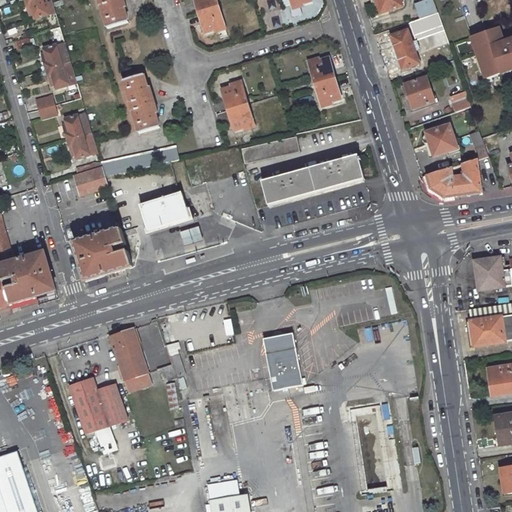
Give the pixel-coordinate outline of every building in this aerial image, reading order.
[(48,5),(46,0),(28,0),(26,1),(30,17),(34,16),(35,21),(47,17),(44,7),(48,5)] [(95,0),(97,7),(100,6),(107,29),(127,23),(120,0),(95,0)] [(193,0),(204,34),(224,28),(216,0),(193,0)] [(400,0),(375,0),(381,15),(403,7),(400,0)] [(433,0),(420,0),(421,2),(420,3),(425,18),(438,13),(433,0)] [(425,18),(420,20),(425,33),(443,26),(438,13),(425,18)] [(279,17),(266,20),(267,27),(281,24),(279,17)] [(471,37),(486,79),(501,74),(499,70),(505,68),(506,72),(511,69),(511,39),(504,42),(499,27),(471,37)] [(57,31),(49,36),(54,44),(62,38),(57,31)] [(409,32),(392,37),(403,70),(420,64),(409,32)] [(71,64),(65,45),(56,47),(44,51),(46,55),(43,56),(47,70),(71,64)] [(340,98),(329,58),(308,64),(320,104),(340,98)] [(71,64),(47,70),(52,87),(55,86),(57,91),(77,85),(71,64)] [(131,113),(138,134),(159,127),(144,76),(122,82),(129,105),(127,105),(129,113),(131,113)] [(427,78),(405,85),(414,109),(435,101),(427,78)] [(253,125),(241,85),(221,91),(233,131),(253,125)] [(468,97),(453,103),(457,113),(472,108),(468,97)] [(36,102),(39,111),(54,107),(52,98),(36,102)] [(54,107),(39,111),(41,120),(57,116),(54,107)] [(64,127),(69,141),(92,134),(86,115),(66,121),(67,126),(64,127)] [(450,124),(426,132),(426,134),(423,135),(420,137),(420,140),(422,142),(423,142),(426,149),(431,147),(434,155),(458,147),(450,124)] [(468,135),(476,157),(486,154),(478,132),(468,135)] [(495,133),(483,138),(486,147),(498,142),(495,133)] [(92,134),(69,141),(73,156),(76,155),(77,161),(98,154),(92,134)] [(295,137),(240,150),(244,165),(299,152),(295,137)] [(176,147),(101,164),(103,169),(105,178),(179,161),(176,147)] [(364,180),(357,156),(261,183),(268,207),(364,180)] [(477,158),(427,175),(431,188),(445,197),(482,191),(477,158)] [(78,177),(103,169),(101,164),(94,164),(76,169),(78,177)] [(109,189),(105,178),(103,169),(78,177),(74,178),(81,197),(109,189)] [(140,207),(149,232),(173,225),(190,219),(181,193),(140,207)] [(0,253),(11,250),(1,215),(0,215),(0,253)] [(200,228),(181,233),(185,247),(204,242),(200,228)] [(133,268),(121,231),(75,244),(86,282),(133,268)] [(0,265),(0,271),(1,275),(10,304),(56,290),(45,253),(0,265)] [(499,258),(470,262),(474,295),(504,291),(499,258)] [(1,275),(0,275),(0,307),(10,304),(1,275)] [(390,288),(385,289),(389,303),(394,301),(390,288)] [(223,321),(225,336),(232,335),(230,320),(223,321)] [(471,322),(461,323),(465,348),(475,347),(471,322)] [(143,351),(136,328),(111,337),(126,381),(148,373),(140,352),(143,351)] [(274,339),(265,341),(276,392),(305,387),(295,335),(286,337),(285,335),(282,333),(276,335),(274,338),(274,339)] [(178,348),(181,347),(178,342),(167,346),(173,364),(177,376),(187,372),(178,348)] [(162,368),(166,380),(177,376),(173,364),(162,368)] [(486,400),(511,398),(511,365),(484,367),(486,400)] [(148,373),(126,381),(130,393),(152,385),(148,373)] [(0,388),(14,417),(30,409),(20,390),(19,391),(12,375),(0,380),(0,388)] [(109,426),(127,420),(115,384),(97,390),(93,378),(69,386),(84,434),(94,431),(99,445),(114,440),(109,426)] [(403,488),(388,398),(351,404),(366,494),(403,488)] [(495,450),(511,446),(511,413),(490,417),(495,450)] [(0,511),(37,511),(17,452),(0,457),(0,511)] [(511,463),(495,467),(501,495),(511,492),(511,463)] [(237,481),(207,487),(211,511),(249,511),(246,495),(239,496),(237,481)]
